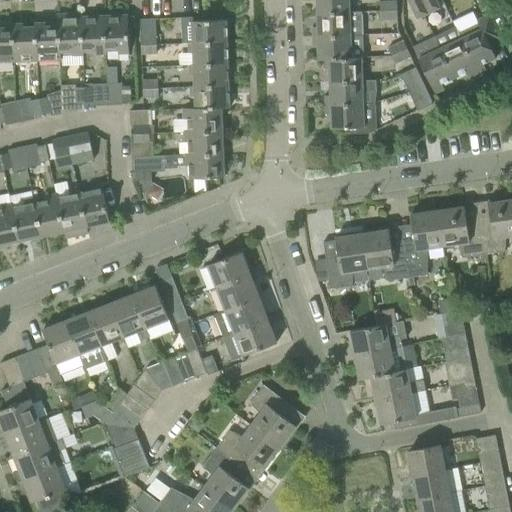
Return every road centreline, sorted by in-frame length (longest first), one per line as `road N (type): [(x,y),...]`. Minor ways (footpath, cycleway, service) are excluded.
road 1 (residential): [(8,302),(263,200)]
road 2 (residential): [(346,447),(263,200)]
road 3 (residential): [(280,197),(511,164)]
road 4 (residential): [(280,197),(274,0)]
road 5 (residential): [(346,447),(499,418)]
road 6 (residential): [(499,418),(480,335),(485,309),(511,304)]
